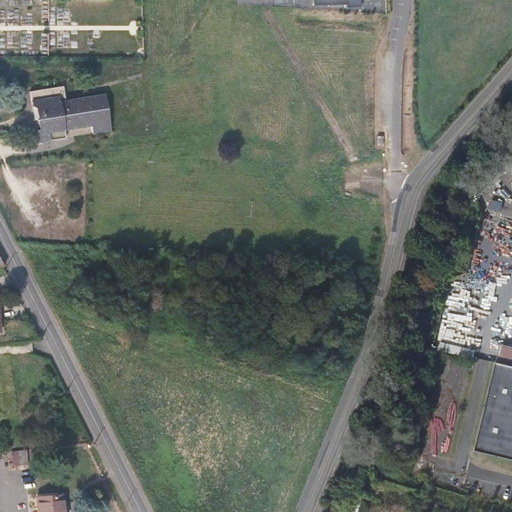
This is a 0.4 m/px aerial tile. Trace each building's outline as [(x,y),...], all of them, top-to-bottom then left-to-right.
[(64,86),(29,91),(38,144),(67,139),(66,131),(93,126),(94,134),(111,131),(105,96),(67,102),(64,86)] [(0,318),(20,317),(18,290),(0,291),(0,318)] [(462,356),(472,310),(446,304),(437,351),(462,356)] [(0,333),(21,331),(20,317),(0,318),(0,333)] [(511,345),(504,343),(503,347),(500,361),(511,363),(511,345)] [(511,363),(500,361),(499,365),(479,450),(511,458),(511,363)] [(62,511),(60,496),(33,499),(34,511),(62,511)]
